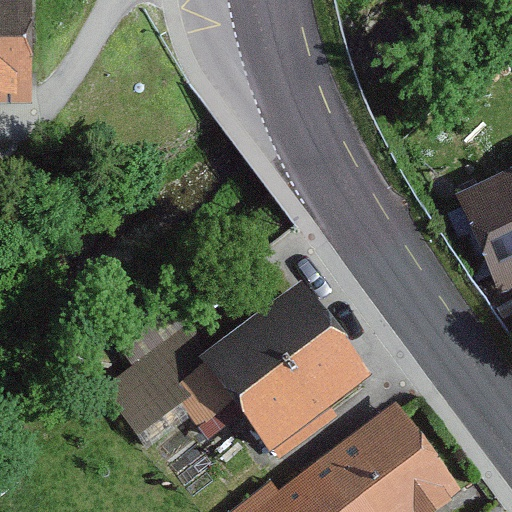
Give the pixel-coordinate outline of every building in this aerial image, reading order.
[(34,0),(0,0),(0,104),(31,106),(34,0)] [(511,303),(511,190),(463,214),(507,306),(511,303)] [(373,382),(300,288),(204,361),(278,456),(373,382)] [(189,347),(130,388),(169,442),(227,401),(189,347)] [(253,511),(442,511),(460,499),(392,409),(253,511)]
